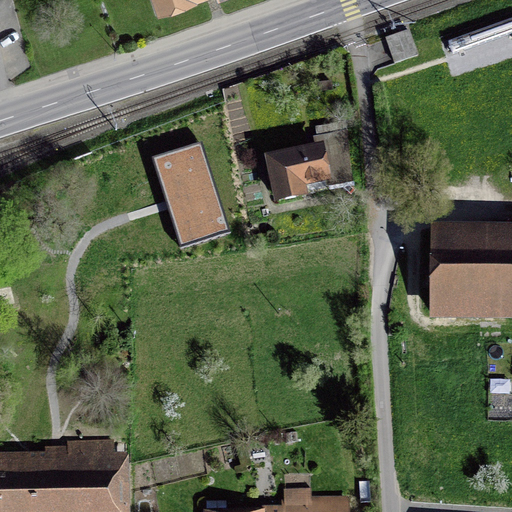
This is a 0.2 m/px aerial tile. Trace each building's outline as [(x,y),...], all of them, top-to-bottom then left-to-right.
[(457,52),(511,28),(511,9),(450,36),(457,52)] [(418,55),(409,31),(386,39),(394,63),(418,55)] [(316,139),(319,150),(325,178),(349,173),(346,133),(316,139)] [(198,142),(160,154),(189,247),(227,236),(198,142)] [(325,178),(319,150),(269,160),(278,201),(328,190),(325,178)] [(511,311),(511,236),(432,236),(431,310),(511,311)] [(0,466),(0,511),(128,511),(127,464),(114,464),(113,442),(69,443),(70,465),(0,466)] [(347,511),(347,502),(310,502),(310,491),(285,491),(286,503),(283,503),(283,511),(347,511)]
